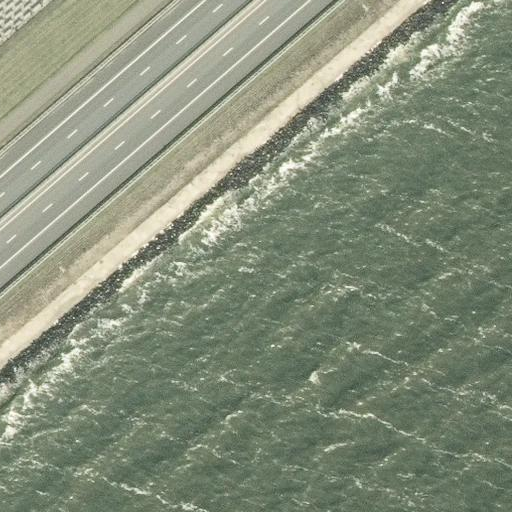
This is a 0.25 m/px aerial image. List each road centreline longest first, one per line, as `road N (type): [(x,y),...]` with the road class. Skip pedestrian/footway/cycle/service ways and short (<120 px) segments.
road 1 (motorway): [(0,243),(281,0)]
road 2 (motorway): [(220,0),(0,191)]
